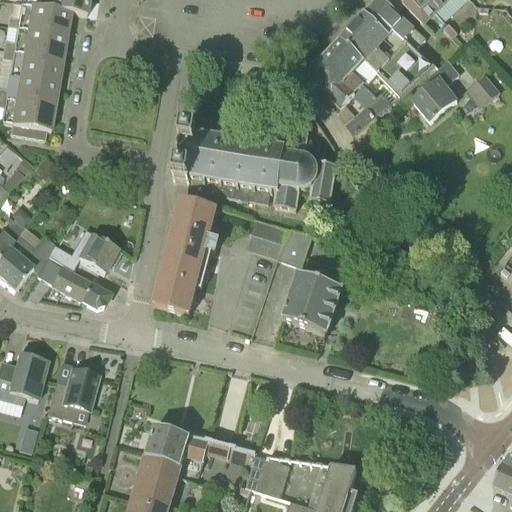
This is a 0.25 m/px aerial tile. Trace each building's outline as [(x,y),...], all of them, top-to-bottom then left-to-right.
[(37,0),(36,11),(70,18),(86,21),(89,0),(37,0)] [(426,78),(434,71),(416,53),(426,43),(404,24),(397,16),(398,14),(397,13),(400,9),(392,0),(381,0),(364,19),(364,18),(359,23),(379,42),(385,39),(422,76),(426,79),(426,78)] [(398,0),(435,44),(447,31),(437,22),(459,0),(398,0)] [(50,137),(70,18),(36,11),(20,8),(18,24),(8,22),(7,31),(16,33),(14,48),(5,46),(1,64),(11,65),(6,95),(0,94),(0,112),(3,113),(0,127),(0,128),(11,130),(9,139),(44,145),(46,136),(50,137)] [(379,42),(359,23),(340,44),(341,45),(338,48),(360,71),(365,66),(377,77),(377,78),(399,102),(426,79),(422,76),(385,39),(379,42)] [(342,88),(355,99),(363,90),(365,88),(354,77),(360,71),(338,48),(319,67),(342,89),(342,88)] [(458,105),(446,90),(459,80),(448,66),(424,85),(429,90),(410,105),(429,128),(458,105)] [(328,102),(341,114),(353,101),(355,99),(342,88),(342,89),(319,67),(308,80),(330,100),(328,102)] [(484,110),(499,99),(485,81),(470,93),(484,110)] [(365,112),(376,102),(363,90),(355,99),(353,101),(365,112)] [(376,102),(365,112),(374,122),(390,108),(381,97),(376,102)] [(352,141),(374,122),(365,112),(345,130),(352,141)] [(311,164),(305,161),(283,158),(285,151),(281,150),(281,148),(279,147),(278,150),(264,147),(264,145),(262,145),(262,147),(247,145),(248,142),(245,142),(245,144),(230,142),(231,140),(229,139),(228,142),(229,131),(215,129),(214,136),(212,135),(211,139),(197,137),(198,135),(182,132),(178,148),(180,148),(176,170),(175,169),(173,185),(188,188),(190,183),(223,188),(223,190),(275,198),(273,213),(297,216),(300,197),(305,196),(311,193),(308,205),(329,208),(336,170),(316,166),(315,169),(313,167),(311,164)] [(0,208),(8,199),(0,191),(0,208)] [(183,204),(156,311),(189,320),(196,293),(202,295),(212,257),(214,257),(217,244),(209,242),(217,212),(183,204)] [(39,248),(6,220),(0,227),(0,242),(10,251),(15,245),(35,262),(28,271),(36,279),(46,263),(54,251),(43,242),(39,248)] [(280,264),(289,236),(257,226),(249,254),(280,264)] [(303,275),(313,244),(289,236),(280,264),(279,267),(303,275)] [(0,262),(10,251),(0,242),(0,262)] [(117,254),(94,242),(75,264),(102,279),(117,254)] [(15,245),(10,251),(0,262),(0,291),(6,296),(28,271),(35,262),(15,245)] [(64,273),(67,275),(74,262),(54,251),(46,263),(64,273)] [(54,292),(64,273),(46,263),(36,279),(35,280),(50,290),(50,289),(54,292)] [(392,277),(394,267),(382,264),(379,274),(392,277)] [(95,315),(103,313),(102,312),(108,301),(88,290),(91,288),(67,275),(64,273),(54,292),(95,314),(95,315)] [(340,293),(299,279),(298,278),(282,324),(326,340),(342,293),(341,292),(340,293)] [(36,406),(47,366),(18,359),(14,372),(0,368),(0,404),(22,410),(24,403),(36,406)] [(88,416),(98,381),(70,374),(66,390),(55,387),(46,420),(71,427),(75,413),(88,416)] [(205,471),(212,447),(210,447),(190,442),(154,430),(146,460),(164,466),(160,476),(177,482),(183,464),(205,471)] [(25,431),(21,454),(33,456),(36,432),(25,431)] [(168,511),(177,482),(160,476),(164,466),(146,460),(132,507),(150,511),(151,507),(168,511)] [(511,461),(511,462),(509,460),(501,471),(511,475),(511,461)] [(257,497),(267,465),(256,462),(246,494),(257,497)] [(268,500),(278,468),(267,465),(257,497),(268,500)] [(279,504),(289,472),(278,468),(268,500),(279,504)] [(511,475),(501,471),(500,472),(493,491),(511,499),(511,475)] [(354,511),(359,498),(351,496),(357,476),(331,472),(318,511),(354,511)]
